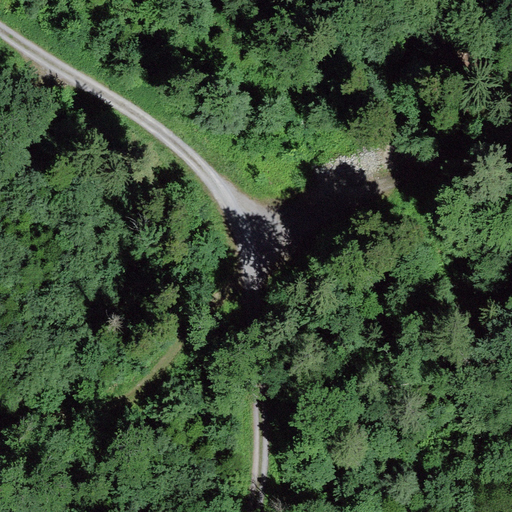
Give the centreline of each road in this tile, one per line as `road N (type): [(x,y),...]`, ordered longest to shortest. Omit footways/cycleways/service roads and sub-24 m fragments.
road 1 (track): [(0,29),(134,112),(234,206),(261,384),(261,479),(252,511)]
road 2 (track): [(0,435),(115,417),(249,275),(279,230),(408,168)]
